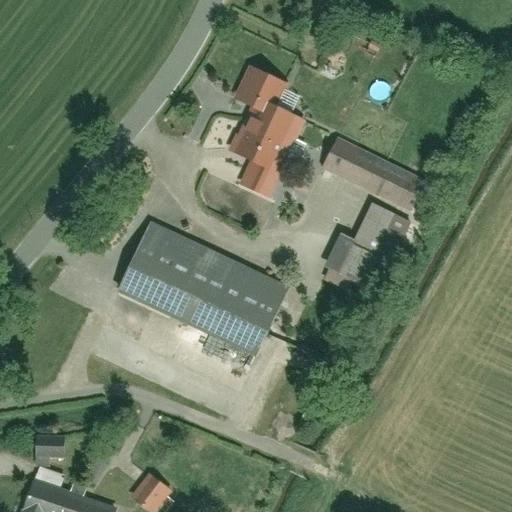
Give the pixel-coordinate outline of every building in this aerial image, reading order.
[(258,105),(211,207),(264,231),(297,159),(308,164),(322,134),(258,105)] [(344,144),(328,180),(421,221),(437,186),(344,144)] [(333,272),(386,294),(416,224),(376,207),(361,240),(349,235),(333,272)] [(155,234),(125,299),(262,363),(292,298),(155,234)] [(316,307),(282,388),(319,403),(353,322),(316,307)] [(41,439),(40,464),(76,466),(77,441),(41,439)] [(120,511),(123,503),(33,479),(24,511),(120,511)] [(142,505),(154,511),(168,511),(179,494),(157,481),(142,505)]
